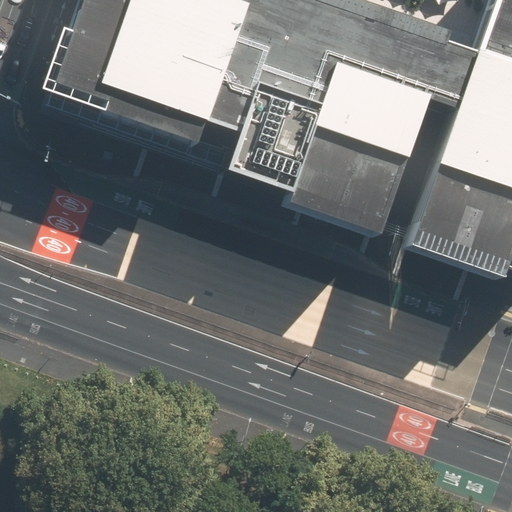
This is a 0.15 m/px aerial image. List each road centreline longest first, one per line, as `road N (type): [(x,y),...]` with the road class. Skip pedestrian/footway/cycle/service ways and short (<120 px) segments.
road 1 (primary): [(0,195),(102,238),(511,375)]
road 2 (primary): [(511,474),(0,295)]
